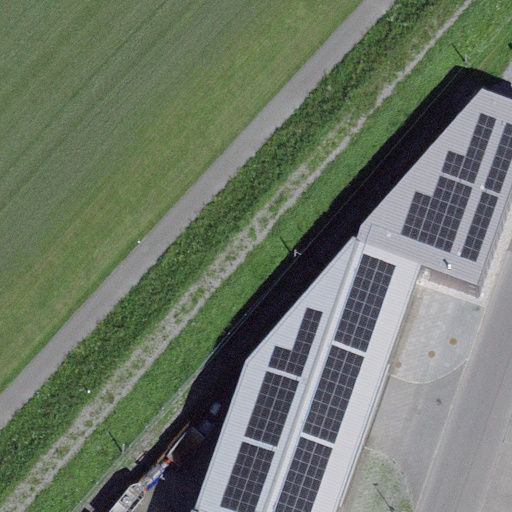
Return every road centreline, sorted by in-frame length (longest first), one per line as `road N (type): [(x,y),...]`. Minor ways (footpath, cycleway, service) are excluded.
road 1 (track): [(0,427),(392,0)]
road 2 (residential): [(468,511),(511,381)]
